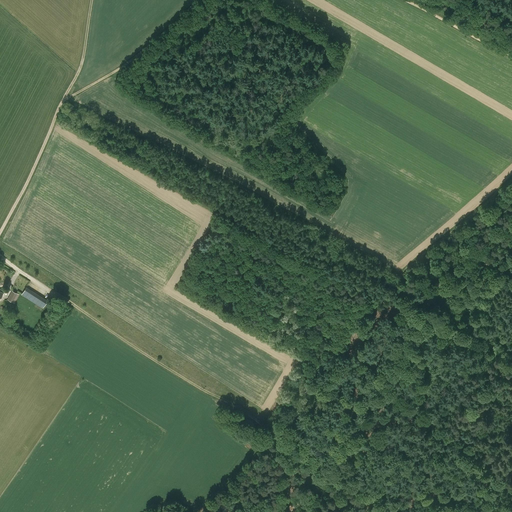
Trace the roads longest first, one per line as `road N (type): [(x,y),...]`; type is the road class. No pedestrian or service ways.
road 1 (track): [(415,322),(389,375),(393,394),(511,484)]
road 2 (track): [(62,101),(139,55),(199,0)]
road 3 (track): [(0,232),(62,101)]
